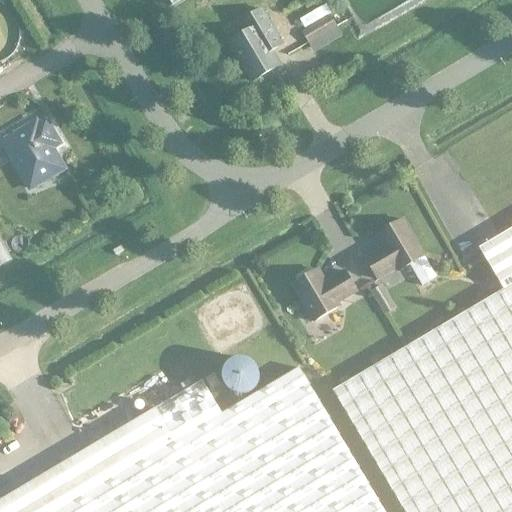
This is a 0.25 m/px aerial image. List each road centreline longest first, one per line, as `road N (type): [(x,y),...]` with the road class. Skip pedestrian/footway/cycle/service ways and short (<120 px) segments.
road 1 (unclassified): [(238,177),(299,167),(511,42)]
road 2 (unclassified): [(238,177),(213,221),(0,349)]
road 3 (unclassified): [(238,177),(191,156),(168,135),(88,0)]
